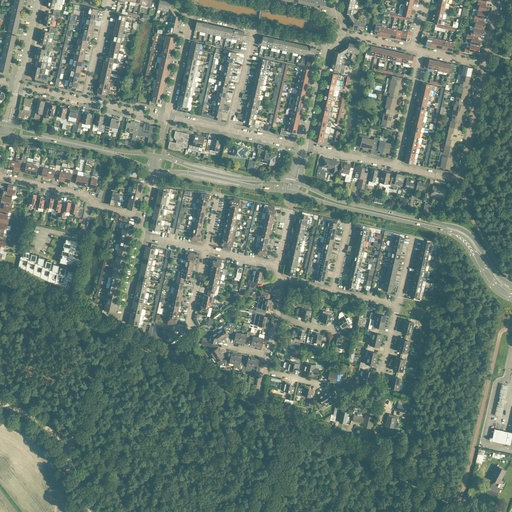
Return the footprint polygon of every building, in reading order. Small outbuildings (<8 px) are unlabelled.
[(54,9),(53,12),(60,13),(60,10),(61,4),(48,1),(47,7),(54,9)] [(165,1),(163,11),(168,12),(169,13),(173,11),(170,6),(170,3),(165,1)] [(485,6),(486,3),(485,3),(478,1),(477,6),(479,7),(478,10),(488,12),(489,7),(485,6)] [(412,6),(404,5),(401,4),(399,9),(403,10),(415,13),(416,10),(411,9),(412,6)] [(84,6),(83,12),(84,12),(87,13),(97,15),(98,12),(96,12),(97,9),(88,7),(84,6)] [(435,6),(435,9),(436,9),(435,12),(443,14),(446,14),(447,14),(448,9),(444,8),(435,6)] [(354,10),(345,8),(343,13),(346,14),(350,19),(354,16),(353,15),(354,10)] [(482,20),(483,17),(486,18),(488,18),(489,14),(487,13),(488,12),(478,10),(473,9),(472,15),(475,15),(474,18),(481,20),(482,20)] [(173,11),(169,13),(170,15),(169,20),(178,22),(179,17),(176,16),(173,11)] [(46,13),(44,19),(53,21),(54,18),(58,18),(60,13),(53,12),(53,15),(46,13)] [(97,15),(87,13),(84,12),(83,17),(95,20),(95,18),(97,18),(97,15)] [(352,27),(358,28),(360,19),(355,18),(354,16),(350,19),(353,24),(352,27)] [(94,23),(95,20),(83,17),(82,23),(95,26),(96,23),(94,23)] [(445,19),(433,17),(432,20),(433,20),(433,22),(443,25),(445,19)] [(482,20),(481,20),(474,18),(473,23),(475,24),(474,27),(484,29),(485,24),(481,23),(482,20)] [(52,27),(53,21),(44,19),(43,25),(50,26),(49,29),(56,31),(56,28),(52,27)] [(116,25),(124,27),(127,27),(129,22),(127,22),(125,21),(115,19),(115,22),(116,22),(116,25)] [(80,28),(81,28),(92,31),(93,28),(94,28),(95,26),(82,23),(80,28)] [(373,24),(371,29),(374,30),(374,34),(379,35),(381,26),(373,24)] [(176,33),(177,28),(168,25),(166,34),(172,35),(173,32),(176,33)] [(471,30),(470,35),(478,37),(479,34),(482,35),(484,29),(474,27),(473,31),(471,30)] [(92,33),(92,31),(81,28),(79,33),(93,36),(93,33),(92,33)] [(412,32),(408,31),(409,29),(403,28),(400,40),(405,41),(406,37),(410,38),(412,32)] [(54,33),(55,34),(56,31),(49,29),(49,32),(42,30),(40,36),(50,38),(52,39),(54,33)] [(244,32),(239,31),(237,40),(242,41),(245,42),(247,36),(243,35),(244,32)] [(93,36),(79,33),(78,38),(87,40),(90,41),(90,39),(92,39),(93,36)] [(425,45),(431,47),(433,38),(427,37),(427,35),(422,34),(421,40),(426,42),(425,45)] [(467,35),(465,43),(470,44),(480,47),(481,41),(478,40),(478,37),(470,35),(467,35)] [(49,42),(50,38),(40,36),(39,42),(46,44),(45,47),(52,48),(53,44),(52,43),(49,42)] [(262,39),(259,39),(258,45),(261,45),(266,47),(268,37),(263,36),(262,39)] [(343,49),(345,53),(347,52),(352,53),(354,44),(349,43),(348,46),(343,49)] [(470,44),(469,48),(465,47),(464,52),(473,55),(474,55),(475,51),(479,52),(480,47),(470,44)] [(370,50),(367,49),(365,57),(368,58),(369,55),(374,56),(377,47),(371,46),(370,50)] [(38,48),(36,54),(49,57),(50,51),(51,51),(52,48),(45,47),(45,50),(38,48)] [(345,53),(343,49),(338,52),(335,52),(333,57),(343,59),(344,54),(345,53)] [(227,53),(226,56),(236,58),(237,56),(236,55),(236,53),(224,50),(223,52),(227,53)] [(121,56),(123,56),(123,54),(120,53),(118,53),(108,51),(108,54),(109,54),(108,56),(117,58),(120,59),(121,56)] [(35,60),(39,61),(39,64),(50,66),(51,63),(47,62),(49,57),(46,56),(36,54),(35,60)] [(406,64),(411,65),(410,67),(413,67),(415,57),(413,56),(414,56),(408,55),(406,64)] [(116,62),(117,58),(108,56),(106,56),(105,58),(104,58),(103,61),(118,64),(120,64),(120,63),(116,62)] [(158,57),(156,62),(160,63),(169,65),(170,60),(161,57),(158,57)] [(271,61),(258,58),(258,60),(259,61),(258,63),(267,65),(270,66),(271,61)] [(427,68),(432,69),(434,61),(429,59),(429,60),(426,59),(424,69),(427,69),(427,68)] [(104,64),(103,66),(112,68),(115,69),(116,66),(118,66),(118,64),(103,61),(102,63),(104,64)] [(342,65),(332,63),(331,68),(334,69),(333,72),(340,73),(342,65)] [(52,67),(50,66),(39,64),(38,67),(34,66),(32,71),(45,74),(46,68),(51,70),(52,67)] [(0,74),(3,75),(3,72),(8,73),(9,67),(0,65),(0,66),(0,74)] [(462,69),(461,75),(473,77),(473,75),(471,75),(472,68),(461,65),(460,69),(462,69)] [(31,72),(30,76),(31,76),(31,77),(38,79),(37,83),(45,84),(45,81),(45,80),(46,80),(47,79),(48,75),(45,74),(32,71),(32,72),(31,72)] [(391,79),(390,85),(402,87),(403,85),(400,84),(401,78),(390,75),(389,79),(391,79)] [(473,77),(461,75),(459,83),(468,85),(470,79),(472,79),(473,77)] [(337,80),(328,78),(326,83),(338,86),(340,80),(337,80)] [(197,82),(195,82),(192,81),(183,79),(182,84),(196,87),(197,82)] [(69,81),(67,89),(75,91),(76,88),(78,88),(78,85),(77,85),(78,83),(69,81)] [(99,85),(98,87),(107,89),(110,90),(110,87),(113,86),(113,85),(110,84),(108,84),(98,82),(98,84),(99,85)] [(326,83),(325,88),(334,90),(339,91),(340,86),(338,86),(326,83)] [(422,83),(421,88),(433,91),(434,85),(422,83)] [(459,83),(457,92),(469,95),(470,93),(467,92),(468,85),(459,83)] [(190,92),(193,92),(194,93),(196,87),(182,84),(181,90),(190,92)] [(387,84),(385,93),(388,93),(397,95),(399,89),(402,89),(402,87),(390,85),(387,84)] [(96,89),(96,92),(97,93),(97,96),(105,98),(106,95),(108,95),(110,94),(110,92),(109,90),(110,90),(107,89),(98,87),(98,90),(96,89)] [(432,96),(433,91),(421,88),(420,93),(432,96)] [(388,93),(385,93),(384,92),(383,95),(387,96),(386,102),(398,105),(399,102),(396,102),(397,95),(388,93)] [(457,92),(455,101),(464,103),(466,96),(469,97),(469,95),(457,92)] [(291,98),(294,99),(303,101),(304,96),(295,94),(292,93),(291,98)] [(336,96),(333,96),(324,93),(323,99),(332,101),(335,101),(336,96)] [(420,93),(418,99),(427,101),(431,101),(432,96),(420,93)] [(150,101),(149,105),(155,106),(156,102),(161,103),(162,98),(152,96),(151,101),(150,101)] [(20,109),(18,116),(24,118),(25,115),(30,116),(34,99),(31,98),(31,99),(25,98),(23,104),(24,106),(30,107),(29,111),(25,110),(25,111),(20,109)] [(303,101),(294,99),(291,98),(290,104),(302,106),(303,101)] [(37,106),(34,105),(31,117),(36,118),(37,113),(42,114),(45,102),(38,100),(37,106)] [(187,113),(188,111),(188,108),(186,107),(187,102),(179,100),(177,106),(178,106),(177,108),(176,111),(187,113)] [(463,109),(464,103),(455,101),(453,109),(465,112),(466,110),(463,109)] [(386,102),(384,111),(394,113),(395,106),(398,107),(398,105),(386,102)] [(46,107),(45,109),(43,117),(42,121),(45,122),(48,120),(49,118),(50,115),(54,116),(56,106),(49,104),(49,108),(46,107)] [(289,109),(292,110),(301,112),(302,106),(290,104),(288,109),(289,109)] [(58,111),(56,121),(60,122),(60,124),(63,125),(64,121),(67,122),(68,118),(65,117),(66,112),(67,109),(66,108),(63,108),(64,106),(60,106),(60,107),(59,107),(58,111)] [(68,118),(67,122),(76,124),(78,113),(79,111),(78,111),(77,111),(70,109),(68,118)] [(453,109),(451,118),(460,120),(462,114),(465,114),(465,112),(453,109)] [(201,116),(214,119),(221,121),(222,115),(221,115),(221,112),(213,110),(212,113),(208,113),(208,114),(201,113),(201,116)] [(384,111),(382,119),(394,122),(395,120),(392,119),(394,113),(384,111)] [(79,125),(78,128),(81,129),(82,127),(90,129),(91,125),(93,118),(90,117),(91,114),(84,113),(83,117),(80,117),(80,120),(79,125)] [(95,124),(93,124),(93,128),(98,129),(97,131),(103,132),(105,126),(102,125),(104,116),(97,115),(95,124)] [(246,123),(245,126),(253,128),(253,125),(252,124),(253,119),(243,117),(242,120),(244,120),(243,123),(246,123)] [(105,129),(104,134),(108,135),(109,129),(112,130),(111,131),(117,133),(118,129),(117,129),(119,123),(119,121),(119,120),(112,118),(110,125),(106,125),(105,129)] [(451,118),(449,127),(461,129),(462,127),(459,127),(460,120),(451,118)] [(379,124),(378,127),(390,130),(391,123),(394,124),(394,122),(382,119),(379,119),(378,124),(379,124)] [(332,123),(328,122),(318,120),(317,125),(330,128),(332,123)] [(127,122),(125,131),(133,133),(131,143),(128,142),(127,147),(131,148),(132,148),(134,149),(135,145),(137,135),(139,126),(140,123),(131,121),(130,123),(127,122)] [(147,145),(152,144),(156,127),(144,124),(143,127),(139,126),(137,135),(142,136),(142,133),(149,135),(147,145)] [(316,131),(325,132),(328,133),(329,133),(330,128),(317,125),(316,131)] [(296,133),(297,128),(288,126),(287,130),(284,130),(284,128),(281,128),(280,134),(289,136),(290,132),(296,133)] [(449,127),(447,135),(456,137),(458,131),(461,131),(461,129),(449,127)] [(177,140),(176,143),(183,145),(182,147),(187,148),(188,144),(187,144),(188,140),(189,137),(188,137),(189,134),(178,132),(175,132),(174,137),(175,140),(177,140)] [(359,134),(357,146),(360,147),(363,147),(363,150),(365,151),(368,138),(368,136),(359,134)] [(201,152),(204,153),(207,140),(204,139),(204,137),(195,135),(192,146),(199,147),(198,150),(201,151),(201,152)] [(447,135),(445,144),(457,147),(458,145),(455,144),(456,137),(447,135)] [(315,136),(314,137),(313,141),(322,143),(322,144),(326,145),(328,139),(327,138),(324,138),(315,136)] [(376,140),(374,150),(377,150),(380,151),(381,151),(380,154),(382,154),(385,142),(386,139),(380,137),(380,139),(379,141),(376,140)] [(368,138),(365,151),(367,151),(368,148),(371,149),(374,150),(376,140),(373,140),(368,138)] [(210,152),(211,149),(218,151),(221,141),(213,139),(212,145),(207,144),(206,151),(210,152)] [(385,142),(382,154),(384,155),(385,152),(392,154),(394,142),(391,142),(391,144),(385,142)] [(445,144),(443,153),(453,155),(454,148),(457,149),(457,147),(445,144)] [(240,157),(240,156),(247,158),(249,149),(242,148),(242,147),(234,145),(232,155),(240,157)] [(440,156),(438,161),(441,161),(453,164),(454,162),(451,161),(453,155),(443,153),(435,151),(434,155),(440,156)] [(266,152),(264,160),(267,160),(267,164),(268,164),(274,165),(276,158),(275,155),(273,155),(273,154),(266,152)] [(13,158),(7,157),(6,163),(8,164),(7,168),(8,169),(8,170),(12,171),(13,170),(15,161),(12,160),(13,158)] [(15,161),(13,170),(19,171),(20,166),(23,167),(25,158),(22,157),(21,160),(16,159),(15,161)] [(30,174),(33,162),(27,161),(28,159),(25,158),(23,167),(25,167),(24,172),(30,174)] [(337,174),(339,162),(323,158),(321,167),(331,169),(330,172),(337,174)] [(254,170),(255,162),(249,160),(247,168),(254,170)] [(37,170),(40,171),(41,164),(39,164),(39,163),(40,162),(33,161),(33,162),(30,174),(36,175),(37,170)] [(441,161),(438,161),(437,167),(436,166),(435,169),(449,172),(450,166),(453,166),(453,164),(441,161)] [(346,173),(345,177),(347,179),(346,182),(350,182),(353,168),(350,167),(350,165),(341,163),(340,172),(346,173)] [(44,165),(41,164),(40,171),(42,171),(41,176),(47,177),(49,169),(43,167),(44,165)] [(54,174),(57,174),(59,165),(56,165),(56,166),(50,165),(49,169),(47,177),(53,179),(54,174)] [(67,167),(59,165),(57,174),(59,175),(58,180),(64,181),(67,168),(67,167)] [(367,173),(363,172),(364,169),(355,167),(353,177),(360,178),(359,183),(358,187),(364,189),(367,173)] [(74,178),(76,169),(73,169),(73,170),(67,168),(64,181),(70,183),(71,178),(74,178)] [(78,170),(76,169),(74,178),(76,179),(75,184),(81,185),(83,176),(77,175),(78,170)] [(368,181),(369,181),(368,184),(374,186),(374,185),(378,185),(379,178),(376,177),(378,171),(371,169),(368,181)] [(317,176),(324,180),(326,171),(318,170),(316,176),(317,176)] [(83,176),(81,185),(87,186),(88,181),(91,182),(92,176),(89,175),(90,174),(84,172),(83,176)] [(381,176),(379,182),(380,183),(384,184),(384,186),(384,187),(386,187),(384,195),(387,196),(389,191),(389,188),(390,185),(390,186),(387,185),(387,184),(390,173),(383,172),(382,176),(381,176)] [(397,174),(396,175),(396,178),(392,177),(390,185),(389,188),(397,190),(398,185),(402,186),(404,176),(400,174),(397,174)] [(90,186),(89,187),(95,188),(98,177),(92,176),(91,182),(90,186)] [(133,181),(132,187),(141,189),(143,184),(143,183),(138,182),(139,179),(132,178),(132,181),(133,181)] [(415,180),(413,180),(407,179),(405,188),(409,188),(408,190),(412,191),(415,180)] [(418,181),(416,188),(425,190),(426,182),(418,181)] [(3,190),(2,196),(12,198),(16,199),(17,197),(17,196),(15,195),(16,190),(16,187),(8,185),(7,189),(7,191),(3,190)] [(438,197),(438,196),(444,197),(446,189),(438,187),(433,186),(431,195),(438,197)] [(159,190),(157,196),(167,198),(171,199),(173,189),(164,188),(163,191),(159,190)] [(28,196),(28,197),(26,205),(31,206),(32,204),(35,205),(38,195),(37,195),(37,193),(33,192),(32,194),(32,193),(31,197),(28,196)] [(198,192),(196,198),(197,198),(200,199),(208,201),(210,195),(206,194),(207,193),(198,192)] [(45,201),(45,200),(42,200),(43,196),(42,194),(39,193),(38,195),(35,205),(39,205),(38,211),(43,212),(45,201)] [(407,200),(406,207),(411,208),(415,194),(411,193),(410,200),(407,200)] [(5,206),(12,207),(13,202),(11,202),(12,198),(2,196),(2,197),(1,197),(0,198),(0,197),(0,201),(1,201),(1,202),(4,203),(4,206),(5,206)] [(49,197),(48,201),(45,200),(45,201),(43,212),(45,212),(45,209),(48,210),(49,208),(53,208),(55,199),(54,199),(54,197),(50,196),(49,197)] [(239,202),(240,199),(234,197),(233,200),(231,200),(230,206),(239,208),(241,208),(242,203),(241,202),(239,202)] [(61,212),(62,204),(60,203),(60,200),(55,199),(53,208),(52,212),(57,213),(57,211),(61,212)] [(67,201),(66,201),(65,205),(62,204),(61,212),(60,217),(64,218),(65,213),(66,214),(66,211),(70,212),(72,202),(71,202),(71,201),(67,200),(67,201)] [(77,207),(78,204),(77,204),(77,202),(73,201),(72,203),(72,202),(70,212),(73,213),(73,215),(82,217),(83,210),(79,209),(80,208),(79,208),(77,207)] [(205,212),(207,206),(196,204),(195,206),(198,207),(197,210),(205,212)] [(265,204),(263,213),(275,216),(276,210),(274,210),(275,207),(265,204)] [(431,205),(425,204),(423,211),(430,213),(431,205)] [(5,206),(4,206),(3,208),(0,207),(0,213),(8,216),(9,212),(11,212),(12,207),(5,206)] [(230,206),(229,211),(240,214),(241,212),(238,211),(239,208),(230,206)] [(194,209),(193,215),(204,217),(205,212),(197,210),(194,209)] [(229,211),(228,217),(236,219),(240,220),(241,214),(240,214),(229,211)] [(295,220),(295,222),(306,225),(308,216),(308,215),(308,213),(302,212),(302,214),(299,214),(298,217),(297,220),(295,220)] [(0,213),(0,219),(0,220),(0,221),(0,222),(1,223),(8,225),(9,220),(7,219),(8,216),(0,213)] [(263,213),(262,219),(273,221),(274,216),(275,216),(263,213)] [(193,215),(192,221),(203,223),(204,217),(193,215)] [(324,226),(336,228),(337,226),(339,226),(339,224),(337,223),(338,220),(322,216),(321,220),(325,221),(324,226)] [(228,217),(227,222),(238,225),(238,223),(235,222),(236,219),(228,217)] [(129,221),(123,219),(122,222),(124,223),(123,228),(132,230),(133,225),(129,223),(129,221)] [(264,222),(263,225),(272,227),(273,221),(262,219),(261,221),(264,222)] [(192,221),(191,226),(202,229),(203,223),(192,221)] [(150,228),(150,229),(153,229),(152,232),(160,234),(161,231),(159,231),(160,225),(151,223),(150,228)] [(355,224),(354,227),(357,228),(357,230),(359,231),(358,234),(370,236),(370,237),(372,231),(369,230),(369,227),(355,224)] [(200,234),(202,229),(191,226),(190,228),(193,229),(192,232),(201,234),(200,234)] [(225,228),(224,234),(235,236),(236,231),(233,230),(225,228)] [(262,233),(261,236),(269,238),(270,232),(259,230),(259,232),(262,233)] [(188,241),(191,241),(197,243),(198,240),(200,240),(201,234),(192,232),(193,233),(192,237),(189,237),(189,238),(188,241)] [(392,235),(390,241),(402,243),(404,238),(399,237),(400,234),(394,232),(393,236),(392,235)] [(231,241),(234,242),(235,236),(224,234),(223,239),(222,239),(231,241)] [(258,235),(257,241),(268,244),(269,238),(261,236),(258,235)] [(64,242),(63,246),(75,249),(75,245),(77,245),(78,242),(66,239),(65,243),(64,242)] [(232,247),(234,242),(231,241),(222,239),(221,245),(223,245),(222,248),(230,250),(231,247),(232,247)] [(356,244),(365,246),(368,247),(369,242),(355,239),(354,241),(357,241),(356,244)] [(435,242),(433,241),(427,240),(426,243),(422,242),(421,248),(433,250),(432,250),(434,245),(435,242)] [(266,249),(268,244),(257,241),(255,247),(267,249),(266,249)] [(389,246),(392,247),(401,249),(402,243),(390,241),(389,246)] [(157,249),(157,248),(158,245),(152,243),(151,248),(146,247),(145,252),(154,254),(155,249),(157,249)] [(290,244),(289,246),(291,246),(291,249),(300,251),(303,252),(304,247),(301,246),(290,244)] [(63,250),(62,254),(73,257),(74,253),(81,254),(81,251),(75,249),(63,246),(63,247),(64,247),(64,250),(63,250)] [(255,256),(257,256),(263,257),(264,255),(266,255),(267,249),(255,247),(259,247),(258,253),(256,253),(255,256)] [(433,250),(421,248),(419,253),(428,255),(431,256),(433,250),(433,251),(433,250)] [(30,252),(24,250),(24,252),(22,252),(18,267),(26,271),(29,255),(30,252)] [(186,260),(195,262),(196,257),(194,256),(195,253),(186,251),(185,254),(188,255),(186,260)] [(318,252),(317,257),(320,258),(329,260),(330,257),(332,258),(332,255),(321,253),(318,252)] [(431,256),(428,255),(419,253),(418,258),(427,260),(430,261),(431,256)] [(36,259),(37,255),(31,254),(31,256),(29,255),(26,271),(33,274),(36,259)] [(80,258),(73,257),(62,254),(61,255),(62,255),(62,258),(61,258),(60,262),(71,265),(73,265),(71,264),(72,260),(79,262),(80,258)] [(44,262),(45,259),(39,257),(38,259),(36,259),(33,274),(40,278),(44,262)] [(220,268),(222,259),(216,258),(215,259),(215,260),(215,261),(213,260),(212,266),(223,269),(220,268)] [(430,261),(427,260),(418,258),(417,263),(426,265),(429,266),(430,261)] [(51,266),(52,262),(46,261),(45,263),(44,262),(40,278),(48,281),(51,266)] [(58,269),(59,265),(53,264),(53,266),(51,266),(48,281),(55,284),(58,269)] [(184,268),(183,272),(192,273),(193,268),(182,265),(181,267),(184,268)] [(296,267),(285,265),(285,267),(287,267),(285,274),(294,276),(296,267)] [(212,266),(211,272),(222,274),(223,269),(212,266)] [(259,271),(260,268),(251,266),(250,269),(255,270),(254,276),(264,278),(264,274),(264,272),(259,271)] [(65,273),(66,269),(60,268),(60,270),(58,269),(55,284),(62,288),(65,273)] [(141,269),(140,274),(149,276),(152,277),(153,271),(150,271),(141,269)] [(428,271),(425,271),(416,269),(415,274),(427,277),(428,271)] [(67,273),(65,273),(62,288),(69,291),(70,290),(71,286),(70,286),(66,285),(67,281),(71,282),(74,272),(68,271),(67,273)] [(178,276),(177,279),(183,281),(184,278),(190,279),(192,273),(183,272),(182,277),(178,276)] [(221,280),(222,274),(211,272),(210,277),(218,279),(221,280)] [(148,279),(149,276),(140,274),(138,280),(148,282),(151,282),(151,280),(148,279)] [(314,283),(321,284),(323,285),(324,282),(325,278),(327,279),(327,276),(316,274),(314,283)] [(427,277),(415,274),(413,279),(426,282),(427,277)] [(248,280),(248,283),(250,284),(248,291),(254,288),(255,285),(256,282),(259,282),(262,283),(262,281),(263,281),(264,278),(254,276),(251,275),(249,280),(248,280)] [(109,277),(107,282),(110,283),(120,285),(121,279),(112,277),(109,277)] [(210,277),(208,283),(216,285),(219,286),(220,284),(221,280),(218,279),(210,277)] [(176,282),(175,288),(183,290),(184,284),(183,284),(183,281),(177,279),(176,282)] [(426,282),(413,279),(412,284),(421,286),(425,287),(426,282)] [(344,286),(343,289),(355,292),(357,283),(345,281),(345,283),(347,284),(346,286),(344,286)] [(217,294),(219,286),(216,285),(208,283),(207,289),(209,289),(208,292),(216,294),(217,294)] [(378,288),(377,291),(386,293),(387,290),(392,291),(393,286),(384,284),(382,283),(381,288),(378,288)] [(182,295),(183,290),(175,288),(172,287),(171,290),(170,293),(182,295)] [(414,297),(413,299),(421,301),(421,298),(422,298),(423,292),(420,292),(411,290),(410,296),(414,297)] [(258,302),(272,305),(273,302),(272,302),(272,300),(268,299),(268,295),(267,295),(268,293),(261,291),(260,294),(259,293),(258,297),(260,297),(258,302)] [(204,294),(203,300),(211,302),(214,302),(214,303),(216,294),(208,292),(207,295),(204,294)] [(170,293),(169,298),(180,301),(182,295),(170,293)] [(135,296),(134,301),(143,303),(145,304),(147,299),(144,298),(135,296)] [(172,301),(171,304),(179,306),(180,301),(169,298),(169,300),(172,301)] [(254,307),(254,310),(264,313),(265,310),(270,311),(270,309),(271,309),(272,305),(258,302),(257,308),(254,307)] [(105,305),(104,310),(103,310),(102,313),(108,316),(109,311),(114,312),(115,307),(105,305)] [(199,311),(201,312),(201,315),(207,316),(209,307),(201,305),(199,311)] [(145,310),(142,309),(132,307),(131,312),(144,315),(145,310)] [(310,317),(310,316),(311,311),(301,308),(301,309),(298,308),(298,309),(297,313),(297,314),(300,315),(300,316),(300,317),(306,319),(306,318),(307,316),(310,317)] [(168,316),(171,316),(177,318),(177,317),(177,316),(178,312),(167,309),(166,312),(169,312),(168,316)] [(264,316),(264,313),(254,310),(253,313),(256,314),(255,316),(254,319),(268,322),(269,319),(268,319),(269,317),(266,316),(264,316)] [(370,318),(370,319),(375,320),(385,322),(386,316),(382,315),(381,315),(381,312),(375,310),(375,314),(371,313),(370,318)] [(323,311),(322,316),(321,321),(321,322),(327,323),(328,323),(328,321),(331,322),(332,316),(333,313),(323,311)] [(131,312),(130,316),(130,318),(142,321),(143,316),(144,315),(131,312)] [(346,319),(341,312),(339,313),(338,319),(340,322),(339,323),(338,324),(341,329),(342,329),(349,324),(352,322),(349,317),(346,319)] [(176,323),(177,318),(171,316),(168,316),(169,316),(167,324),(173,326),(174,323),(176,323)] [(142,321),(130,318),(129,323),(133,324),(133,328),(140,331),(141,324),(143,323),(144,321),(142,321)] [(404,320),(403,326),(412,328),(416,329),(417,323),(415,323),(416,320),(410,318),(409,321),(404,320)] [(267,326),(268,322),(254,319),(253,325),(250,324),(250,327),(261,330),(261,327),(266,328),(267,326)] [(372,325),(371,329),(377,330),(378,327),(383,328),(385,322),(375,320),(370,319),(369,325),(372,325)] [(226,326),(219,331),(224,339),(227,337),(229,335),(227,333),(228,332),(232,333),(233,328),(234,324),(229,322),(229,326),(226,325),(226,326)] [(174,330),(172,330),(172,327),(162,324),(162,328),(163,328),(162,332),(167,341),(172,342),(174,330)] [(406,333),(406,337),(410,338),(411,334),(412,328),(403,326),(401,332),(406,333)] [(203,337),(202,340),(216,344),(217,341),(218,340),(219,341),(221,340),(222,341),(224,339),(219,331),(217,327),(212,330),(214,334),(210,336),(208,335),(207,338),(203,337)] [(233,328),(232,333),(232,337),(235,337),(234,341),(236,342),(239,343),(241,333),(236,332),(237,329),(233,328)] [(377,330),(371,329),(368,328),(367,332),(372,333),(371,339),(380,341),(382,335),(376,333),(377,330)] [(291,333),(290,334),(291,335),(292,335),(291,337),(295,338),(294,340),(304,342),(306,334),(303,333),(303,331),(297,329),(296,330),(296,331),(293,330),(292,332),(291,332),(291,333)] [(247,334),(241,333),(239,343),(242,344),(243,343),(245,343),(246,340),(249,340),(250,332),(247,331),(247,334)] [(253,346),(256,347),(258,337),(253,336),(254,333),(250,332),(249,340),(252,341),(251,345),(253,345),(253,346)] [(309,343),(320,346),(321,343),(322,343),(323,340),(322,340),(321,339),(322,336),(322,335),(316,334),(315,334),(315,336),(312,335),(311,337),(308,337),(306,343),(309,343)] [(263,342),(266,343),(268,336),(264,335),(264,338),(258,337),(256,347),(260,348),(260,347),(262,347),(263,342)] [(348,340),(348,337),(340,335),(339,338),(338,338),(337,338),(336,344),(344,346),(346,340),(348,340)] [(400,339),(398,345),(408,347),(409,342),(413,343),(414,339),(412,338),(410,338),(406,337),(405,340),(400,339)] [(368,344),(367,347),(373,349),(374,345),(379,347),(380,341),(371,339),(369,344),(368,344)] [(202,340),(201,344),(210,346),(209,350),(213,357),(222,352),(220,349),(219,349),(218,347),(215,349),(216,344),(202,340)] [(402,352),(401,355),(407,357),(408,353),(407,353),(408,347),(398,345),(397,351),(402,352)] [(368,351),(367,357),(376,359),(377,353),(372,352),(373,349),(367,347),(366,351),(368,351)] [(213,357),(216,362),(218,364),(220,365),(219,368),(224,370),(225,365),(226,360),(223,359),(222,360),(221,358),(224,357),(223,355),(224,355),(222,352),(213,357)] [(227,358),(226,360),(225,365),(228,366),(229,363),(234,364),(237,354),(233,353),(233,354),(231,354),(230,359),(227,358)] [(237,368),(242,369),(244,362),(241,361),(242,356),(240,356),(240,355),(237,354),(234,364),(237,365),(237,367),(237,368)] [(407,357),(401,355),(401,359),(395,357),(394,363),(407,366),(404,365),(405,360),(407,360),(407,357)] [(359,365),(363,366),(369,367),(369,364),(375,365),(376,359),(367,357),(364,356),(363,356),(362,362),(360,362),(359,365)] [(247,362),(244,362),(242,369),(242,371),(245,372),(246,370),(251,371),(251,368),(254,358),(250,357),(250,358),(248,358),(247,362)] [(255,375),(259,376),(261,366),(258,365),(259,360),(257,360),(257,359),(254,358),(251,368),(257,369),(255,375)] [(294,371),(295,369),(298,370),(299,364),(289,361),(289,363),(285,362),(284,363),(283,367),(284,367),(288,368),(287,369),(288,370),(294,371)] [(306,363),(304,371),(307,372),(306,374),(307,375),(313,376),(313,375),(314,374),(318,375),(319,368),(322,369),(323,366),(316,364),(316,365),(306,363)] [(398,370),(397,374),(403,375),(404,372),(406,372),(407,366),(394,363),(393,369),(398,370)] [(362,377),(361,381),(369,382),(371,372),(368,371),(369,367),(363,366),(359,365),(358,370),(361,371),(360,374),(360,375),(361,375),(361,376),(362,376),(362,377)] [(328,377),(328,378),(330,378),(329,382),(336,383),(336,380),(339,381),(341,374),(338,374),(338,373),(330,371),(329,372),(328,377)] [(403,375),(397,374),(396,378),(393,377),(391,388),(398,389),(400,380),(402,380),(403,375)] [(293,393),(294,387),(291,386),(291,384),(285,382),(284,383),(284,384),(282,384),(281,384),(280,389),(280,390),(283,391),(293,393)] [(313,391),(310,390),(311,389),(310,388),(304,387),(303,389),(298,388),(296,395),(302,397),(302,395),(312,398),(313,391)] [(323,405),(338,396),(334,391),(329,394),(327,391),(318,397),(323,405)] [(399,399),(396,410),(396,411),(400,411),(399,415),(404,417),(407,401),(399,399)] [(335,407),(333,415),(331,414),(330,420),(335,421),(336,415),(338,408),(335,407)] [(370,428),(374,409),(367,407),(366,412),(364,418),(362,418),(362,417),(354,415),(353,421),(361,423),(361,422),(364,422),(363,426),(370,428)] [(338,409),(336,418),(337,418),(337,417),(340,417),(339,419),(339,422),(346,424),(346,421),(346,420),(347,416),(347,415),(348,411),(338,409)] [(395,418),(388,417),(388,416),(385,431),(392,433),(395,418)] [(494,429),(492,441),(501,443),(510,445),(511,433),(511,432),(503,431),(494,429)] [(484,464),(486,449),(479,449),(478,463),(484,464)] [(491,484),(487,491),(488,492),(488,491),(496,495),(496,496),(500,488),(497,487),(499,483),(506,470),(497,466),(490,479),(494,481),(492,484),(491,484)]
